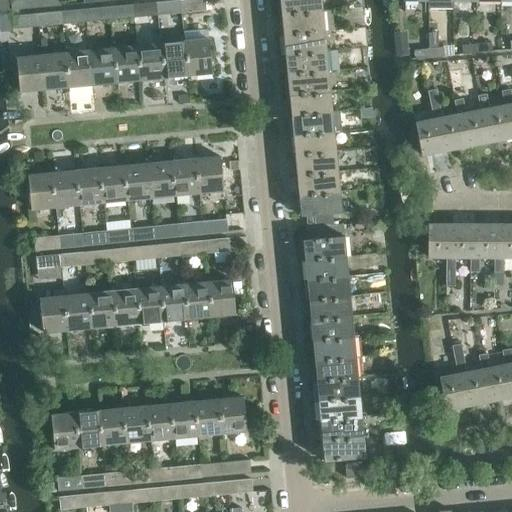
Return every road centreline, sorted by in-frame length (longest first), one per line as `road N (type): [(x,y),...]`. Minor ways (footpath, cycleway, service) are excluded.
road 1 (residential): [(300,505),(253,0)]
road 2 (residential): [(300,505),(511,488)]
